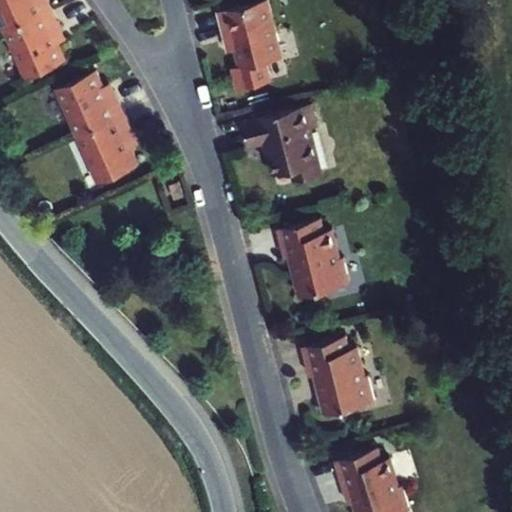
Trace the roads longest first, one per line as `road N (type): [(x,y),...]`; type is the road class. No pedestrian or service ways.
road 1 (unclassified): [(227,511),(200,435),(0,212)]
road 2 (residential): [(306,511),(211,182)]
road 3 (residential): [(211,182),(161,78),(108,0)]
road 4 (residential): [(172,0),(211,182)]
